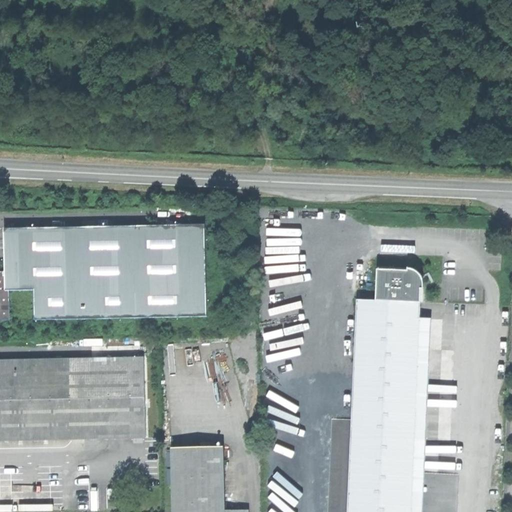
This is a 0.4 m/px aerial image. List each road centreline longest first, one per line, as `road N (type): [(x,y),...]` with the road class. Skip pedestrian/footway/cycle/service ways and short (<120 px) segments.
road 1 (primary): [(0,167),(511,191)]
road 2 (unknown): [(470,511),(491,289),(464,256),(381,250)]
